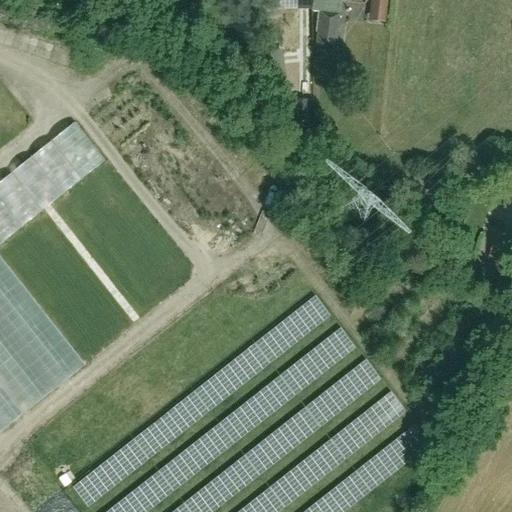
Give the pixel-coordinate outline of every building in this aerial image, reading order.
[(334,52),(338,16),(311,13),(311,33),(316,33),(314,50),(334,52)] [(313,103),(294,103),(294,140),(313,140),(313,103)] [(76,125),(1,183),(0,183),(0,244),(103,160),(76,125)] [(127,157),(207,268),(253,234),(227,198),(203,215),(192,200),(182,208),(172,193),(168,196),(156,180),(150,184),(129,155),(127,157)] [(511,238),(498,234),(488,261),(491,262),(486,274),(510,283),(511,278),(511,238)] [(0,256),(0,428),(84,363),(0,256)] [(406,320),(374,345),(392,369),(425,344),(406,320)]
